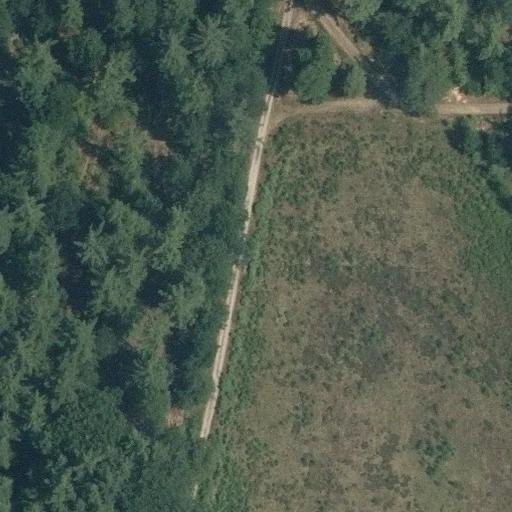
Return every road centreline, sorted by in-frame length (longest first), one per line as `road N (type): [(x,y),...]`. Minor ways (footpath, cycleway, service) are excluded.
road 1 (track): [(290,0),(199,451)]
road 2 (track): [(325,0),(425,104),(511,103)]
road 3 (track): [(425,104),(265,107)]
